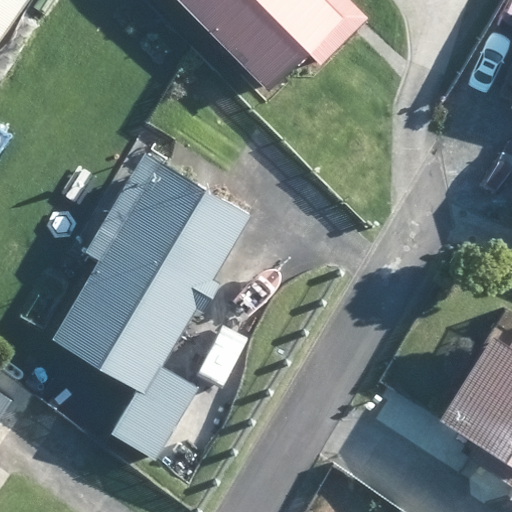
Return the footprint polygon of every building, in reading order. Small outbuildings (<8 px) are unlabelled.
[(0,0),(0,28),(19,0),(0,0)] [(171,0),(262,91),(300,53),(311,65),(360,17),(342,0),(171,0)] [(124,133),(86,114),(50,185),(87,204),(124,133)] [(218,201),(157,163),(141,154),(81,254),(94,261),(90,267),(46,340),(133,394),(107,433),(149,459),(193,387),(156,364),(190,307),(195,310),(213,281),(206,278),(246,212),(219,197),(218,201)] [(511,326),(499,349),(482,338),(428,424),(471,450),(463,463),(506,489),(501,498),(511,504),(511,326)]
